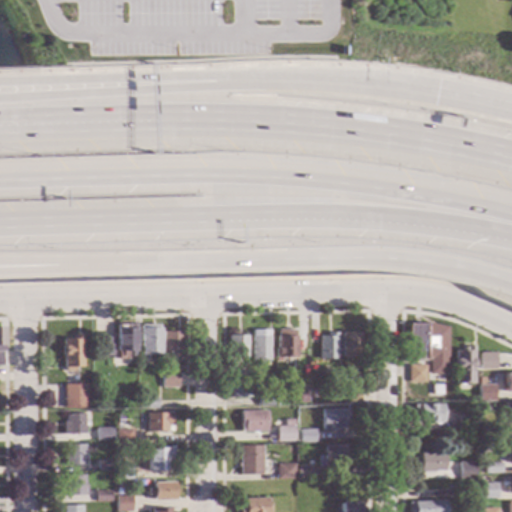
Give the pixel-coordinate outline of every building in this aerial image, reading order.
[(446,328),(446,374),(428,375),(428,362),(406,361),(406,323),(427,323),(446,328)] [(132,351),(115,351),(115,325),(132,325),(132,351)] [(156,354),(138,354),(138,325),(156,325),(156,354)] [(294,331),(293,358),(275,357),(276,330),(294,331)] [(179,361),(159,361),(160,331),(180,332),(179,361)] [(260,337),(267,337),(267,360),(251,361),(250,337),(253,337),(253,333),(260,333),(260,337)] [(335,359),(318,359),(318,336),(325,336),(326,333),(335,333),(335,359)] [(359,358),(341,358),(341,333),(358,333),(359,358)] [(79,367),(61,368),(61,340),(71,340),(71,334),(79,334),(79,367)] [(246,336),(244,358),(226,357),(227,335),(246,336)] [(99,357),(111,356),(110,337),(98,338),(99,357)] [(471,384),(453,385),(452,350),(463,349),(463,346),(470,346),(471,384)] [(494,353),(477,354),(478,371),(494,370),(494,353)] [(423,382),(406,382),(407,365),(424,366),(423,382)] [(175,388),(159,388),(160,370),(176,370),(175,388)] [(511,391),(504,392),(503,374),(511,373),(511,391)] [(247,398),(229,398),(229,381),(247,381),(247,398)] [(84,408),(62,408),(61,386),(83,385),(84,408)] [(440,394),(431,395),(431,386),(440,385),(440,394)] [(493,401),(477,402),(477,385),(492,385),(493,401)] [(359,403),(343,403),(343,387),(358,386),(359,403)] [(306,403),(290,403),(290,389),(306,389),(306,403)] [(272,405),(258,406),(257,396),(271,395),(272,405)] [(155,409),(139,409),(140,398),(155,398),(155,409)] [(511,419),(503,420),(502,403),(511,402),(511,419)] [(440,423),(412,423),(412,405),(440,404),(440,423)] [(346,429),(321,430),(320,409),(345,409),(346,429)] [(124,420),(116,420),(116,411),(124,411),(124,420)] [(264,432),(239,432),(238,411),(264,411),(264,432)] [(170,426),(165,426),(165,432),(144,431),(145,412),(170,413),(170,426)] [(82,434),(61,434),(61,422),(64,422),(64,414),(81,414),(82,434)] [(473,429),(457,429),(457,415),(473,415),(473,429)] [(292,442),(275,442),(275,427),(284,427),(284,421),(292,420),(292,442)] [(511,437),(501,437),(501,422),(511,422),(511,437)] [(111,440),(94,440),(94,428),(111,428),(111,440)] [(130,444),(115,445),(114,431),(130,430),(130,444)] [(313,442),(298,442),(298,430),(313,430),(313,442)] [(82,454),(84,454),(85,465),(64,466),(64,458),(62,458),(61,452),(64,452),(64,445),(82,445),(82,454)] [(261,473),(239,475),(238,447),(260,446),(261,473)] [(346,466),(323,467),(323,447),(345,446),(346,466)] [(170,458),(168,458),(168,461),(166,461),(166,471),(147,471),(147,449),(170,448),(170,458)] [(443,471),(420,472),(419,455),(442,454),(443,471)] [(137,472),(130,472),(130,479),(116,479),(116,464),(128,464),(129,456),(137,456),(137,472)] [(111,471),(95,472),(95,460),(111,460),(111,471)] [(473,478),(458,478),(458,463),(473,463),(473,478)] [(500,474),(484,474),(484,464),(500,463),(500,474)] [(293,479),(276,480),(275,465),(292,464),(293,479)] [(310,479),(296,479),(296,467),(310,467),(310,479)] [(82,485),(84,485),(84,495),(64,495),(64,489),(61,489),(61,483),(64,483),(64,476),(82,476),(82,485)] [(475,497),(458,497),(458,480),(475,480),(475,497)] [(173,500),(152,501),(152,483),(172,482),(173,500)] [(494,499),(476,499),(476,484),(494,484),(494,499)] [(124,485),(124,494),(116,493),(116,485),(124,485)] [(113,502),(94,502),(94,491),(113,491),(113,502)] [(131,496),(130,511),(115,511),(115,496),(131,496)] [(265,511),(238,511),(238,500),(265,498),(265,511)] [(443,511),(407,511),(407,502),(443,501),(443,511)] [(359,511),(359,504),(340,503),(339,511),(359,511)]
